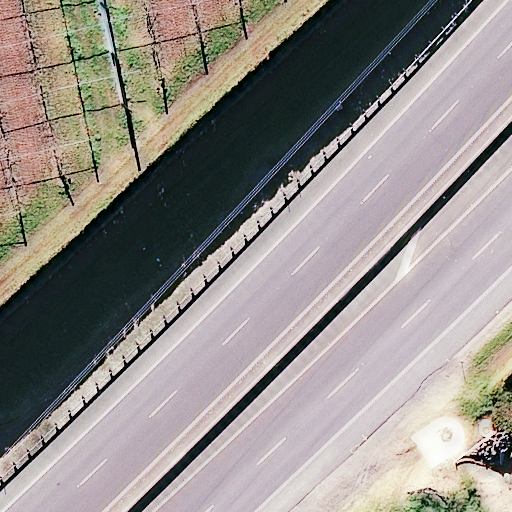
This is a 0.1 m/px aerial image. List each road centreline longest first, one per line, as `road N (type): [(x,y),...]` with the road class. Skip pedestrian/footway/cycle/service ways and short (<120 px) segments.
road 1 (trunk): [(63,511),(511,55)]
road 2 (trunk): [(511,219),(213,511)]
